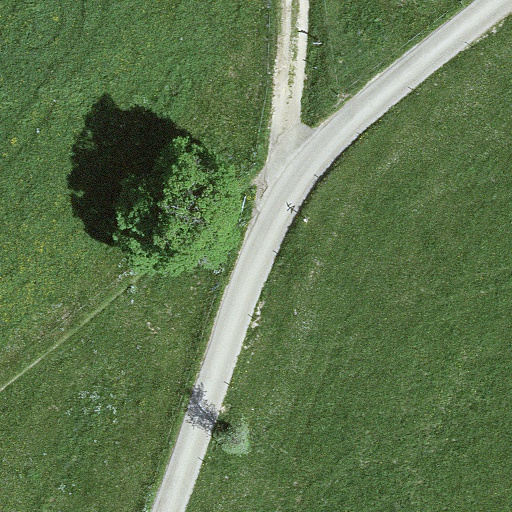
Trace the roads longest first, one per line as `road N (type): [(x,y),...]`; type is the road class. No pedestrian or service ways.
road 1 (unclassified): [(506,0),(320,149),(274,219),(173,511)]
road 2 (track): [(274,219),(301,0)]
